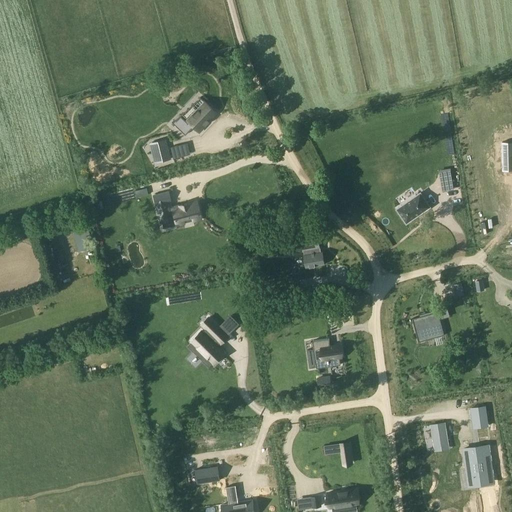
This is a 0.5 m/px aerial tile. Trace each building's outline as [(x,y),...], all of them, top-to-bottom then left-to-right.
[(172,122),(171,122),(185,135),(185,134),(193,126),(198,131),(216,112),(200,97),(200,98),(204,102),(186,121),(181,117),(175,124),(172,122)] [(154,152),(151,153),(154,152),(157,162),(169,159),(170,159),(165,139),(164,139),(152,142),(154,152)] [(511,143),(502,144),(504,172),(511,171),(511,143)] [(177,145),(170,147),(173,158),(180,157),(177,145)] [(331,168),(334,179),(355,174),(352,163),(331,168)] [(258,169),(240,175),(244,187),(272,179),(269,170),(259,173),(258,169)] [(136,197),(148,194),(146,187),(134,190),(136,197)] [(168,192),(153,195),(155,204),(156,204),(160,222),(170,220),(169,218),(174,217),(175,225),(200,218),(196,201),(171,207),(171,208),(167,210),(165,202),(170,201),(168,192)] [(421,193),(397,209),(406,223),(430,207),(421,193)] [(275,211),(271,212),(269,215),(269,219),(270,222),(272,224),(274,224),(277,224),(279,223),(280,221),(282,219),(282,217),(281,214),(280,212),(278,212),(275,211)] [(87,225),(72,229),(78,252),(93,248),(87,225)] [(317,238),(287,243),(287,244),(289,244),(291,253),(304,251),(306,267),(306,268),(325,264),(324,264),(322,252),(320,253),(317,238)] [(462,283),(454,284),(456,296),(464,295),(462,283)] [(438,312),(412,319),(419,342),(445,335),(438,312)] [(231,316),(227,320),(235,327),(238,324),(231,316)] [(201,331),(191,341),(214,363),(224,354),(214,344),(218,341),(221,344),(227,337),(208,318),(202,324),(206,329),(203,332),(201,331)] [(329,338),(313,341),(317,368),(341,365),(340,357),(341,357),(340,345),(330,346),(329,338)] [(483,421),(474,422),(475,428),(488,426),(486,406),(481,407),(483,421)] [(445,423),(431,425),(435,447),(448,444),(445,423)] [(404,441),(417,440),(416,424),(402,426),(404,441)] [(349,442),(340,444),(342,452),(343,462),(352,460),(349,442)] [(475,448),(463,449),(468,483),(494,479),(489,445),(480,447),(480,451),(475,452),(475,448)] [(218,465),(196,469),(198,483),(220,479),(218,465)] [(229,504),(222,505),(222,511),(254,511),(253,500),(238,502),(236,485),(226,487),(229,504)] [(356,489),(328,493),(330,508),(358,504),(356,489)] [(319,496),(312,497),(313,507),(320,506),(319,496)]
